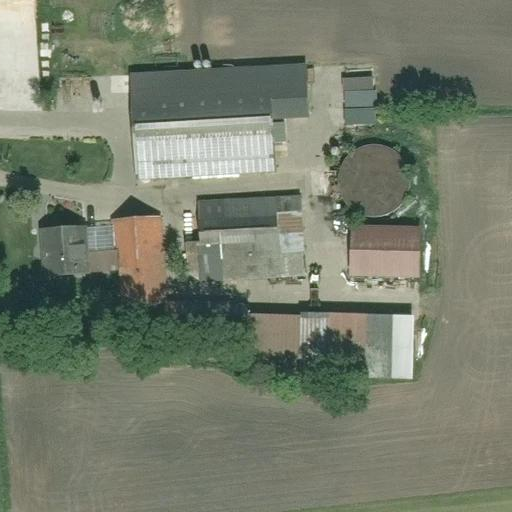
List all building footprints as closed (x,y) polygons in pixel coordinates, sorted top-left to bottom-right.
[(135,100),(139,176),(278,169),(274,93),(135,100)] [(340,182),(345,201),(363,218),(385,220),(403,212),(414,196),(415,172),(403,154),(386,146),(366,147),(348,159),(340,182)] [(201,200),(202,275),(308,273),(307,198),(201,200)] [(116,221),(121,309),(168,307),(163,218),(116,221)] [(36,229),(39,281),(91,279),(89,227),(36,229)] [(244,314),(243,380),(391,382),(392,317),(244,314)]
